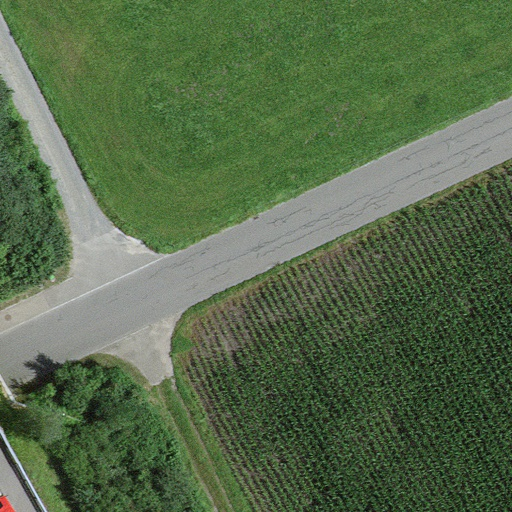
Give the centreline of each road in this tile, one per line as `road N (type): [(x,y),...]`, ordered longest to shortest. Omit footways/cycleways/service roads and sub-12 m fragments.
road 1 (unclassified): [(0,364),(511,129)]
road 2 (track): [(224,511),(0,40)]
